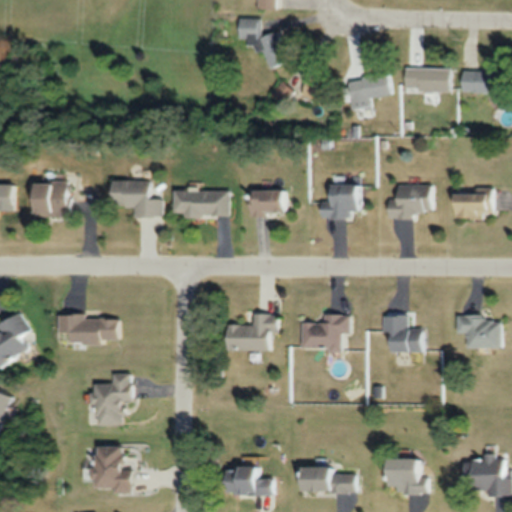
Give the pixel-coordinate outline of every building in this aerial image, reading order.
[(263,18),(240,18),(240,38),(265,38),(266,65),(284,65),(284,33),(263,33),(263,18)] [(453,90),(453,66),(407,66),(407,90),(453,90)] [(462,91),(504,91),(504,69),(462,69),(462,91)] [(303,95),(326,102),(332,81),(309,74),(303,95)] [(373,106),(372,95),(395,93),(393,74),(350,78),(353,107),(373,106)] [(150,179),(110,178),(110,206),(135,206),(135,216),(163,216),(163,197),(149,197),(150,179)] [(72,214),(72,180),(31,180),(31,214),(72,214)] [(362,183),(327,183),(327,201),(319,201),(320,215),(363,214),(362,183)] [(434,183),(395,183),(395,197),(386,197),(386,214),(434,214),(434,183)] [(494,210),(494,186),(473,186),(473,191),(451,191),(451,216),(475,216),(475,210),(494,210)] [(173,189),(173,215),(231,215),(231,189),(173,189)] [(249,189),(249,211),(286,211),(286,189),(249,189)] [(0,363),(33,347),(26,334),(32,331),(22,311),(0,322),(0,363)] [(225,349),(271,349),(271,330),(280,330),(280,312),(252,312),(252,324),(226,323),(225,349)] [(424,351),(424,327),(409,327),(408,314),(384,314),(385,351),(424,351)] [(456,333),(466,333),(466,348),(502,347),(502,319),(485,319),(485,314),(456,314),(456,333)] [(122,315),(59,315),(59,342),(122,342),(122,315)] [(302,316),(301,349),(341,350),(341,332),(350,332),(350,317),(302,316)] [(122,401),(133,400),(132,372),(112,373),(113,382),(91,383),(93,424),(123,423),(122,401)] [(121,446),(94,445),(93,490),(132,490),(132,468),(121,468),(121,446)] [(487,494),(511,493),(511,468),(508,469),(508,457),(461,457),(461,488),(487,487),(487,494)] [(395,486),(395,492),(430,492),(429,474),(423,474),(423,458),(383,458),(384,486),(395,486)] [(275,493),(275,477),(262,477),(262,466),(223,466),(223,493),(275,493)] [(357,490),(357,468),(297,468),(297,490),(357,490)]
